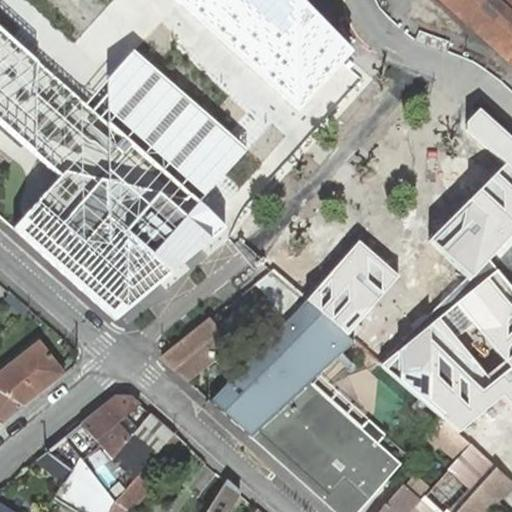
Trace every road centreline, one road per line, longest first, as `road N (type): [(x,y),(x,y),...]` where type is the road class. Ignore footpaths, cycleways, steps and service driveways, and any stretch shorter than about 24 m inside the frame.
road 1 (residential): [(121,361),(248,251),(425,58)]
road 2 (residential): [(291,511),(121,361)]
road 3 (residential): [(0,254),(121,361)]
road 4 (residential): [(0,459),(121,361)]
